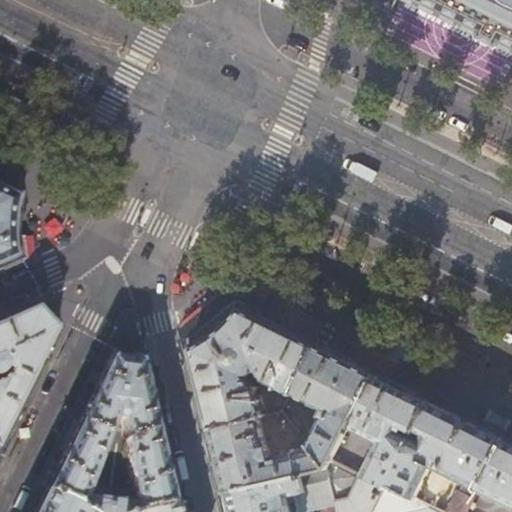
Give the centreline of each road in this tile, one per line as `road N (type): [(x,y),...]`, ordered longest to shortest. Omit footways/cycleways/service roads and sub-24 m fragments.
road 1 (primary): [(205,94),(511,245)]
road 2 (residential): [(0,511),(107,295)]
road 3 (residential): [(204,511),(148,281)]
road 4 (primary): [(15,0),(205,94)]
